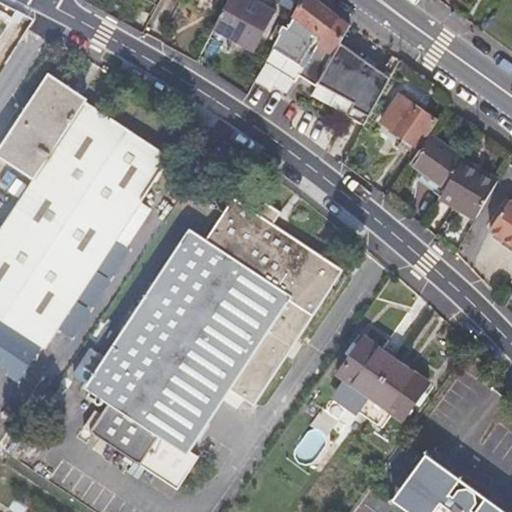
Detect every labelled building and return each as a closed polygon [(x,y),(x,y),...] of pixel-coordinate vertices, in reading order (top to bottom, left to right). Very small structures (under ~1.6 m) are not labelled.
[(243,0),(225,0),(211,28),(250,49),(268,14),(243,0)] [(299,115),(346,28),(306,0),(300,0),(284,32),(278,29),(273,37),(277,39),(271,49),(290,62),(288,66),(288,73),(294,76),(279,103),(299,115)] [(180,58),(191,65),(196,56),(185,49),(180,58)] [(339,76),(352,85),(368,96),(382,77),(345,50),(332,68),(330,67),(312,98),(323,105),(333,88),(339,76)] [(88,97),(51,72),(0,144),(0,155),(35,179),(0,230),(0,315),(46,346),(173,158),(87,100),(88,97)] [(345,96),(352,85),(339,76),(333,88),(345,96)] [(429,122),(395,96),(377,124),(396,139),(391,145),(406,156),(429,122)] [(443,189),(459,162),(424,138),(406,164),(413,169),(443,189)] [(219,168),(194,151),(183,167),(209,183),(219,168)] [(436,200),(471,221),(497,179),(462,157),(459,162),(443,189),(437,199),(436,200)] [(408,179),(437,199),(443,189),(413,169),(408,179)] [(250,210),(229,196),(199,240),(187,231),(151,285),(145,281),(133,299),(138,303),(103,357),(89,348),(72,375),(107,398),(91,422),(141,456),(139,458),(175,482),(196,450),(189,445),(229,386),(253,402),(341,269),(271,223),(278,211),(259,198),(250,210)] [(488,234),(511,250),(511,203),(509,201),(488,234)] [(367,402),(394,365),(363,342),(336,379),(345,385),(367,402)] [(425,388),(394,365),(367,402),(385,415),(398,425),(425,388)] [(334,400),(356,416),(367,402),(345,385),(334,400)] [(367,402),(356,416),(374,429),(385,415),(367,402)] [(391,501),(405,511),(434,511),(442,502),(455,511),(502,511),(424,454),(391,501)] [(455,511),(442,502),(434,511),(455,511)]
